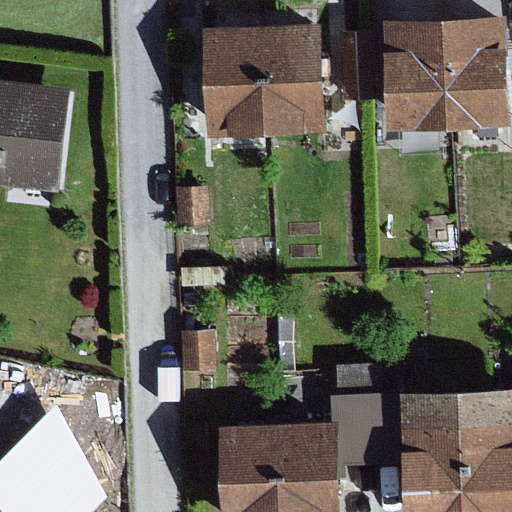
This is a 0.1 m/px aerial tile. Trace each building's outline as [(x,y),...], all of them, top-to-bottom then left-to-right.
[(506,20),(385,25),(388,132),(510,128),(506,20)] [(323,26),(202,30),(206,138),(327,133),(323,26)] [(373,32),(339,33),(341,102),(375,101),(373,32)] [(71,90),(0,82),(0,187),(59,194),(71,90)] [(209,226),(208,187),(176,188),(178,228),(209,226)] [(217,372),(215,333),(183,334),(185,373),(217,372)] [(511,511),(511,392),(402,396),(405,465),(405,511),(511,511)] [(330,398),(331,425),(337,424),(339,467),(405,465),(402,396),(330,398)] [(331,425),(216,429),(218,511),(340,511),(339,467),(337,424),(331,425)] [(0,511),(41,511),(44,510),(0,465),(0,511)]
